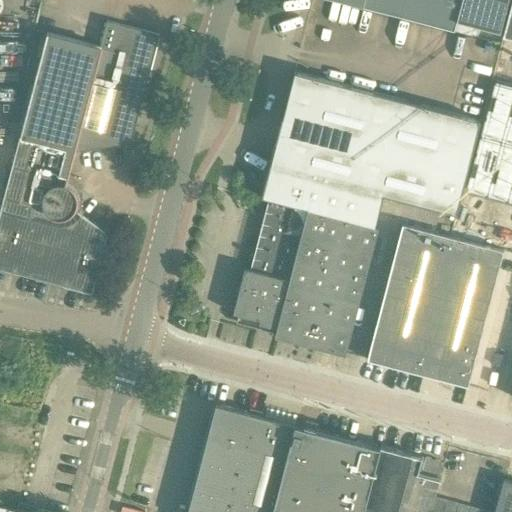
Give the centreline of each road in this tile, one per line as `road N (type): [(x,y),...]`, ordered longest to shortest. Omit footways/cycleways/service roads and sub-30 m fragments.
road 1 (unclassified): [(511,433),(134,338)]
road 2 (residential): [(134,338),(222,0)]
road 3 (residential): [(89,511),(134,338)]
